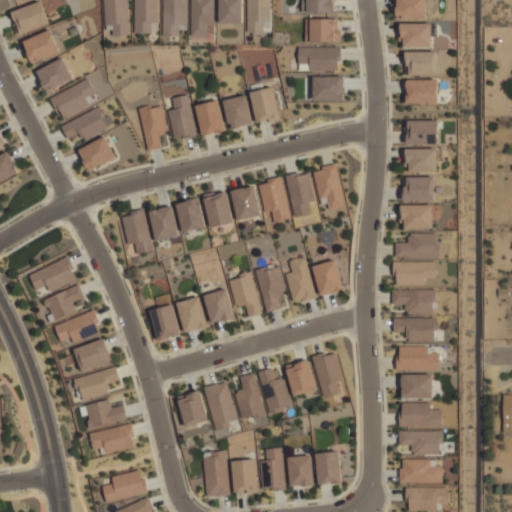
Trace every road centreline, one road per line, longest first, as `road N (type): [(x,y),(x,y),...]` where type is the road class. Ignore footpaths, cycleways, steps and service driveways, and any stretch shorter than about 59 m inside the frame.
road 1 (residential): [(0,66),(131,325),(177,491),(191,511),(338,511),(367,495),(365,287),(378,130)]
road 2 (residential): [(0,241),(119,186),(378,130)]
road 3 (residential): [(148,375),(366,315)]
road 4 (tertiary): [(59,511),(40,410),(0,310)]
road 5 (residential): [(378,130),(366,0)]
